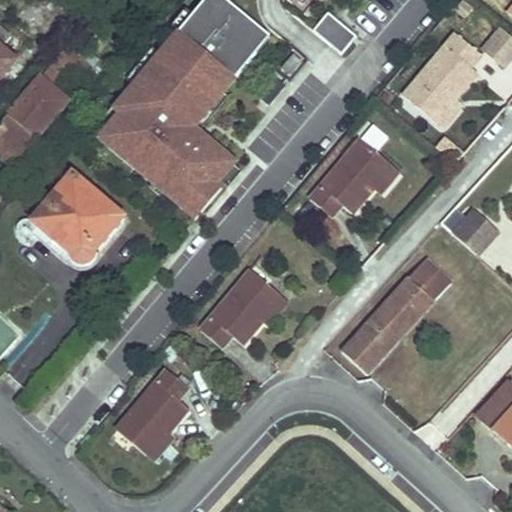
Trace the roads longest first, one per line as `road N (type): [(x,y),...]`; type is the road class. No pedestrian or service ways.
road 1 (residential): [(31,427),(214,217),(365,0)]
road 2 (residential): [(299,393),(310,347),(511,122)]
road 3 (residential): [(299,393),(330,394),(362,413),(475,511)]
road 4 (residential): [(182,511),(269,410),(299,393)]
road 5 (residential): [(121,511),(31,427)]
